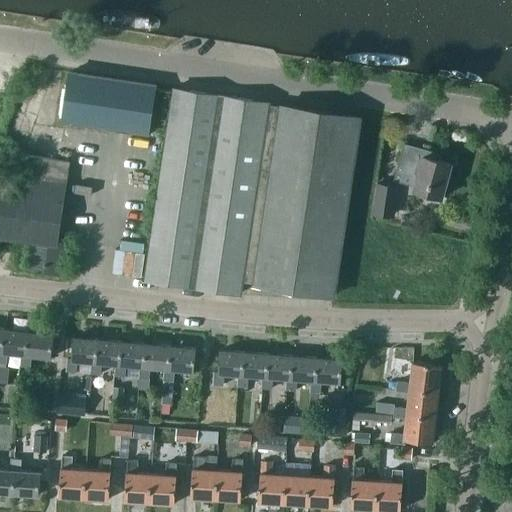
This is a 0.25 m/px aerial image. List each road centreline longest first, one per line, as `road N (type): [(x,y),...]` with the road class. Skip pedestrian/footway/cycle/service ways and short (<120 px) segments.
road 1 (residential): [(511,125),(459,108),(0,40)]
road 2 (unclassified): [(486,321),(295,316),(0,284)]
road 3 (unclassified): [(462,511),(486,321)]
road 4 (unclassified): [(486,321),(511,192)]
